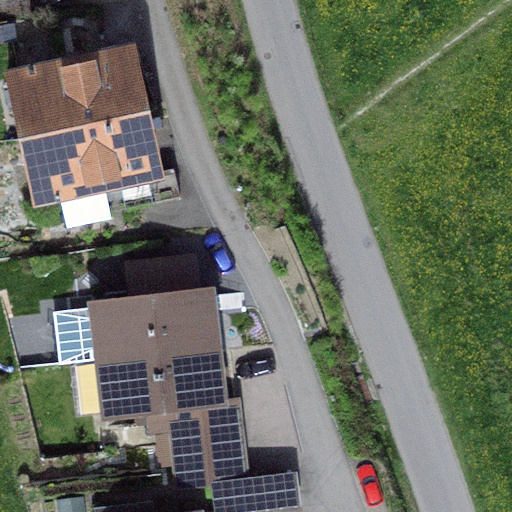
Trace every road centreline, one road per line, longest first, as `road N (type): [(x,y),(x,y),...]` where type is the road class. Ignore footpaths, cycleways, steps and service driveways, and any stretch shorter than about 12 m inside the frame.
road 1 (residential): [(347,511),(231,207),(172,85),(151,0)]
road 2 (tertiary): [(263,0),(447,511)]
